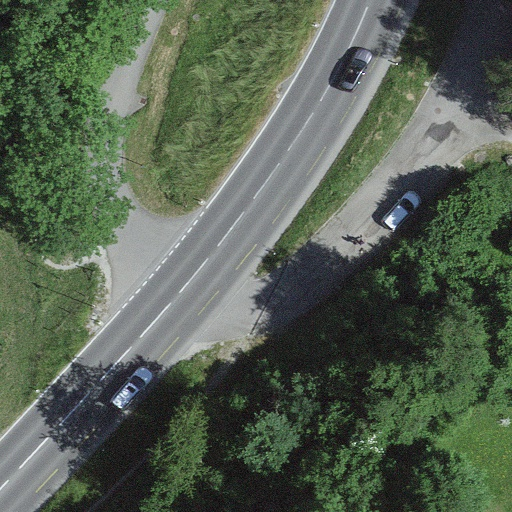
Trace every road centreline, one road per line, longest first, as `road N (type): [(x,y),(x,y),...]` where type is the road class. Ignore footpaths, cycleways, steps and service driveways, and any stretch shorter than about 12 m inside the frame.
road 1 (secondary): [(376,0),(277,170),(179,290)]
road 2 (residential): [(179,290),(123,230),(100,163),(107,100),(145,0)]
road 3 (secondary): [(179,290),(0,484)]
